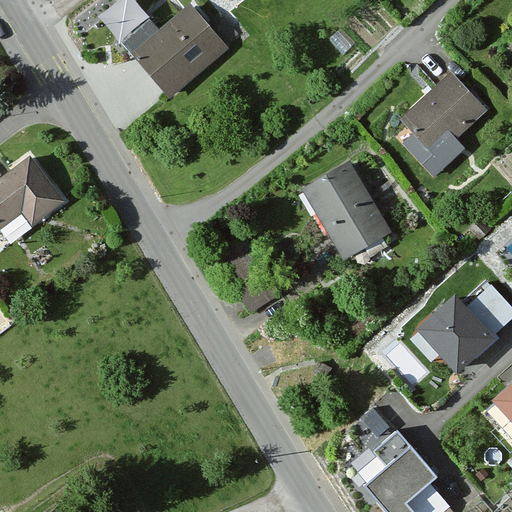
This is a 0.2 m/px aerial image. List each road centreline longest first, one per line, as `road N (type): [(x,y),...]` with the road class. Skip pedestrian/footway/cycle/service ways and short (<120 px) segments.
road 1 (residential): [(155,242),(222,198),(450,0)]
road 2 (tertiary): [(155,242),(320,511)]
road 3 (tertiary): [(62,87),(155,242)]
